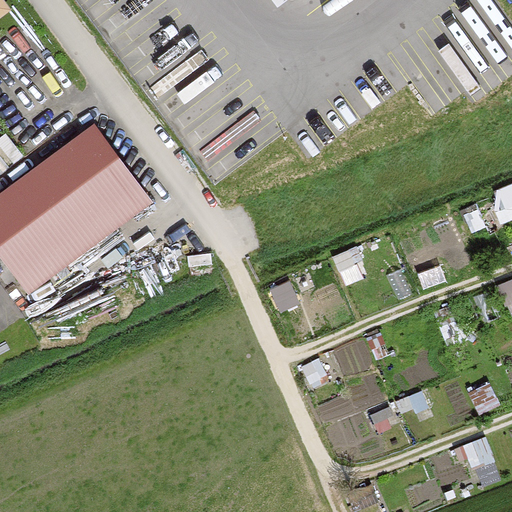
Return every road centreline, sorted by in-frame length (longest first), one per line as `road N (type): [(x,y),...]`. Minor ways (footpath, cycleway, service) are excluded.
road 1 (track): [(511,268),(277,359)]
road 2 (track): [(332,488),(511,418)]
